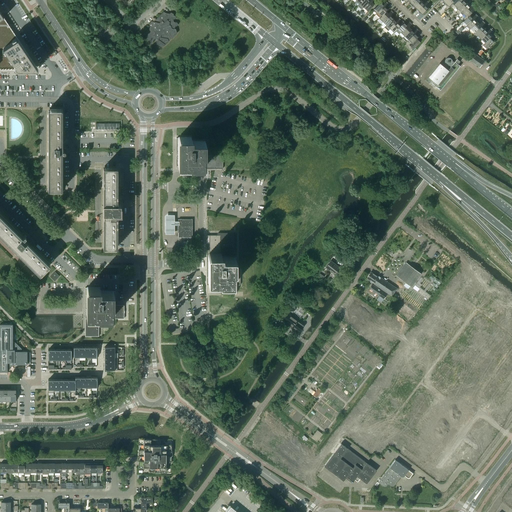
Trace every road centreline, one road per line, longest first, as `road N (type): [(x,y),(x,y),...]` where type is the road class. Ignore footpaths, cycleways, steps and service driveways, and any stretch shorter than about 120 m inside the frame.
road 1 (unclassified): [(233,447),(397,222)]
road 2 (primary): [(453,166),(285,27)]
road 3 (primary): [(279,47),(440,178)]
road 4 (residential): [(153,262),(204,263),(203,188),(165,186)]
road 5 (tertiary): [(160,110),(219,102),(279,47)]
road 6 (unclassified): [(486,485),(462,466),(438,488),(393,453),(380,469)]
road 7 (tertiary): [(266,37),(216,90),(161,99)]
road 8 (residential): [(0,141),(6,171),(69,234)]
